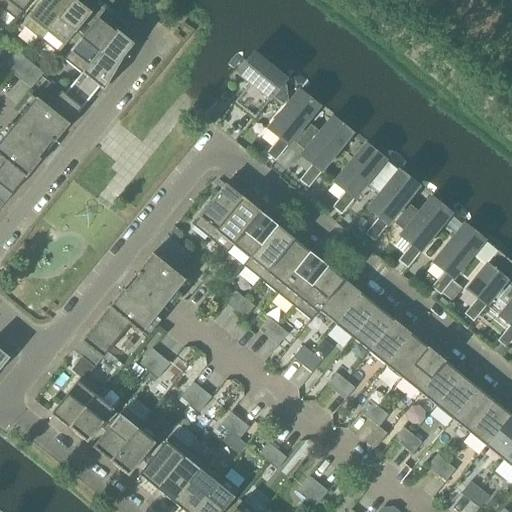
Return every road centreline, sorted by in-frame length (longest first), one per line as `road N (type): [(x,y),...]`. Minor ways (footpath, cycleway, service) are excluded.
road 1 (residential): [(46,351),(198,166),(218,158),(241,164),(511,383)]
road 2 (residential): [(111,0),(160,39),(0,236)]
road 3 (unclassified): [(511,128),(350,0)]
road 4 (residential): [(130,511),(0,405)]
